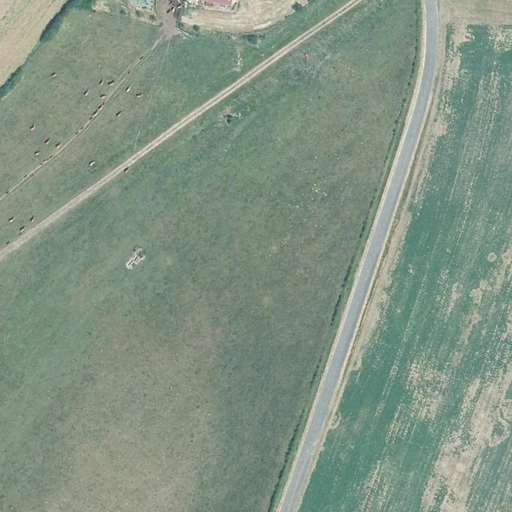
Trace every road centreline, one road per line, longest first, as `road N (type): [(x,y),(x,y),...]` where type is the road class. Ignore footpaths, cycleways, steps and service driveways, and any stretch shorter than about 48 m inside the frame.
road 1 (tertiary): [(285,511),(424,92),(430,0)]
road 2 (track): [(355,0),(0,251)]
